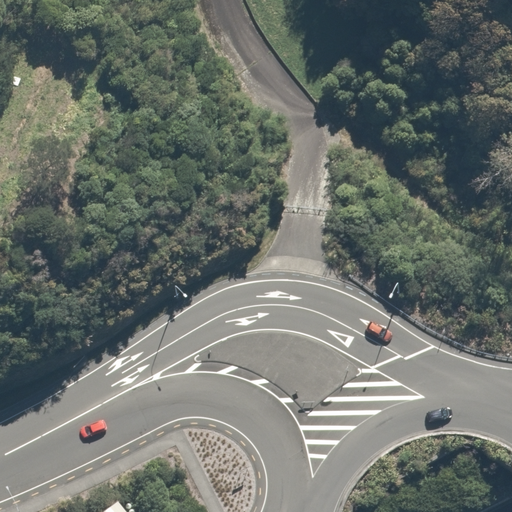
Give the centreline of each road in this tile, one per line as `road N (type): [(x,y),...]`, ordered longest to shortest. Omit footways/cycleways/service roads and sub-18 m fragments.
road 1 (tertiary): [(90,409),(177,340),(242,307),(273,303),(328,317),(472,405)]
road 2 (tertiary): [(309,511),(259,420),(235,400),(188,391),(90,409)]
road 3 (secondary): [(315,511),(325,481),(355,440),(434,403),(472,405)]
